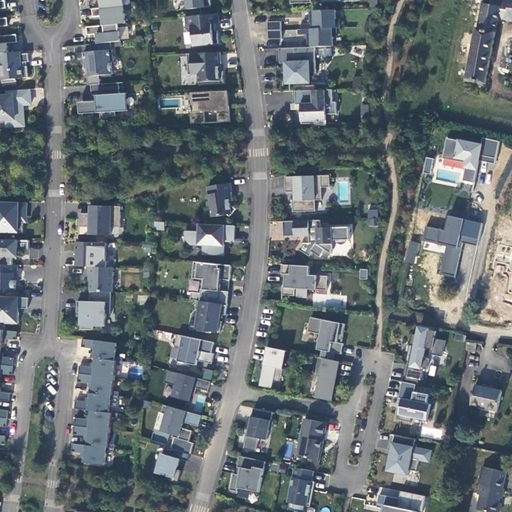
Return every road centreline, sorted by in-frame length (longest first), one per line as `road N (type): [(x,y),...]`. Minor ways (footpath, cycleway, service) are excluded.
road 1 (residential): [(238,0),(259,208),(233,393)]
road 2 (residential): [(50,40),(47,338)]
road 3 (residential): [(350,416),(336,482),(361,488),(387,362),(362,360)]
road 4 (residential): [(47,338),(28,355),(12,511)]
road 5 (residential): [(49,511),(66,364),(47,338)]
road 6 (residential): [(233,393),(197,511)]
